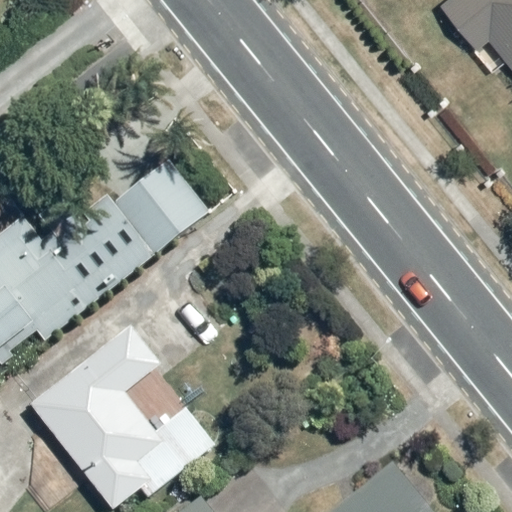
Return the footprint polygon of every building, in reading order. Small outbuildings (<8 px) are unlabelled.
[(511,0),(443,0),(442,1),(484,51),(498,40),(511,58),(511,0)] [(50,343),(215,211),(170,160),(118,201),(113,193),(79,215),(68,200),(45,218),(55,233),(43,240),(27,219),(0,238),(0,356),(38,327),(50,343)] [(137,327),(36,403),(116,510),(143,489),(150,499),(220,446),(190,407),(160,431),(129,391),(165,364),(137,327)] [(438,511),(397,461),(332,511),(438,511)] [(212,511),(195,491),(169,511),(212,511)]
